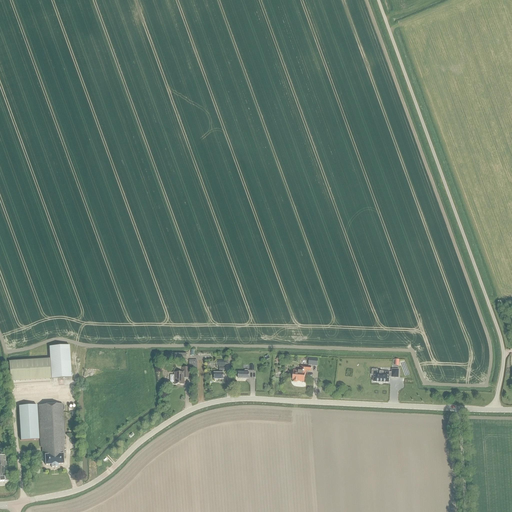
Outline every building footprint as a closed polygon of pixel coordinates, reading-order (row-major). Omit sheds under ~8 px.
[(51,379),(52,379),(71,378),(69,346),(49,347),(51,379)] [(318,359),(309,358),(308,365),(317,366),(318,359)] [(10,382),(51,379),(49,359),(9,361),(10,382)] [(310,371),(311,367),(300,366),(299,371),(293,370),(292,380),(294,380),(294,381),(295,382),(296,383),(297,382),(297,381),(304,382),(304,376),(305,376),(305,371),(310,371)] [(222,370),(225,370),(225,367),(219,367),(219,374),(213,374),(213,380),(223,380),(223,374),(222,374),(222,370)] [(189,378),(190,368),(183,368),(183,373),(175,373),(175,376),(171,375),(170,383),(174,383),(174,385),(184,385),(185,378),(189,378)] [(372,370),(372,375),(374,376),(373,382),(388,382),(389,377),(391,377),(398,378),(398,370),(392,369),(392,373),(377,372),(377,370),(372,370)] [(249,379),(249,373),(248,373),(248,371),(244,371),(244,373),(238,373),(238,379),(249,379)] [(64,455),(64,446),(65,446),(62,404),(38,406),(40,447),(41,447),(42,455),(44,455),(45,466),(51,465),(51,468),(58,468),(58,465),(63,465),(63,455),(64,455)] [(20,441),(39,440),(36,406),(18,407),(20,441)]
